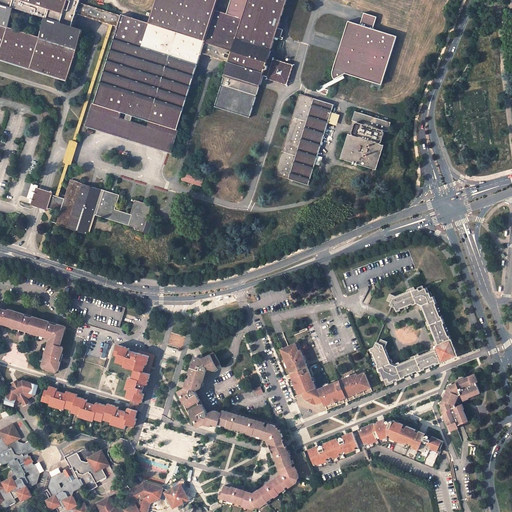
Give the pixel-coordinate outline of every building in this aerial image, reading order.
[(0,0),(0,53),(69,75),(83,29),(72,26),(76,13),(118,26),(94,104),(122,113),(127,114),(126,119),(132,121),(133,116),(149,121),(177,130),(201,53),(229,61),(215,106),(250,117),(264,73),(268,74),(267,77),(268,79),(286,85),(288,83),(293,66),(292,64),(275,59),(273,60),(272,63),(268,62),(276,37),(279,28),(287,0),(248,0),(243,18),(227,13),(215,9),(217,0),(156,0),(150,23),(122,14),(121,16),(80,3),(80,0),(0,0)] [(243,18),(248,0),(231,0),(227,13),(243,18)] [(395,35),(323,13),(308,61),(332,68),(332,70),(332,73),(333,76),(334,77),(344,72),(380,83),(395,35)] [(281,36),(284,29),(279,28),(276,37),(283,39),(284,37),(281,36)] [(282,151),(274,174),(309,185),(334,105),(300,94),(292,117),(293,118),(292,122),(291,123),(283,146),(284,147),(283,151),(282,151)] [(94,104),(87,126),(170,152),(177,130),(149,121),(147,126),(121,118),(122,113),(94,104)] [(259,108),(256,117),(268,120),(271,112),(259,108)] [(348,134),(340,159),(376,170),(384,145),(379,144),(383,130),(388,132),(391,122),(355,111),(353,121),(357,122),(353,135),(348,134)] [(185,173),(183,179),(200,185),(202,178),(185,173)] [(61,212),(57,224),(88,233),(94,213),(95,211),(98,212),(97,214),(135,226),(134,228),(135,229),(136,230),(149,234),(153,222),(146,220),(151,206),(136,201),(131,216),(114,210),(118,196),(71,181),(65,199),(61,212)] [(36,187),(35,193),(33,200),(31,205),(47,211),(48,208),(61,212),(65,199),(52,195),(53,192),(36,187)] [(437,345),(435,350),(396,366),(391,363),(385,348),(387,343),(381,340),(379,343),(376,342),(374,347),(369,349),(371,353),(372,352),(374,357),(372,357),(372,358),(373,360),(374,360),(375,360),(377,365),(376,365),(379,372),(380,372),(382,376),(380,377),(382,381),(384,380),(386,385),(394,382),(393,381),(397,379),(398,381),(405,378),(405,376),(409,374),(410,376),(413,374),(413,373),(417,371),(418,373),(425,370),(424,368),(429,366),(429,368),(433,366),(432,365),(437,363),(438,365),(452,359),(456,351),(449,335),(448,336),(446,332),(448,331),(448,330),(447,328),(446,327),(444,328),(443,323),(444,323),(441,316),(440,316),(438,312),(440,311),(439,308),(438,308),(437,309),(435,304),(436,303),(433,296),(431,297),(429,293),(427,293),(425,288),(423,289),(422,286),(417,288),(417,289),(415,290),(414,288),(407,291),(407,292),(395,297),(390,295),(387,301),(391,303),(390,306),(395,308),(397,313),(401,312),(400,310),(405,308),(405,310),(409,308),(408,307),(413,305),(413,307),(417,305),(422,307),(437,345)] [(99,299),(73,292),(67,312),(119,327),(125,307),(99,299)] [(0,306),(0,307),(0,306),(0,323),(0,324),(7,326),(9,325),(12,326),(16,327),(17,328),(21,329),(21,328),(25,329),(24,331),(28,332),(30,331),(34,332),(37,333),(38,335),(46,338),(48,337),(49,340),(47,341),(48,341),(46,349),(47,350),(46,354),(45,357),(43,358),(40,366),(41,368),(54,372),(56,371),(59,361),(58,360),(60,353),(62,348),(61,346),(59,345),(62,333),(61,332),(63,326),(56,324),(55,325),(48,323),(49,322),(31,316),(31,318),(24,316),(24,314),(7,309),(7,311),(0,308),(0,306)] [(325,406),(367,388),(367,386),(369,385),(365,373),(357,376),(356,374),(318,390),(318,391),(315,390),(316,389),(300,351),(298,351),(295,344),(284,349),(285,351),(282,352),(300,395),(304,393),(306,398),(319,404),(323,402),(325,406)] [(130,349),(118,345),(115,354),(118,356),(116,362),(125,364),(124,366),(135,370),(133,378),(129,377),(126,389),(129,390),(127,398),(132,399),(140,401),(142,402),(144,394),(142,393),(145,384),(147,385),(150,374),(149,374),(155,355),(139,350),(138,354),(129,351),(130,349)] [(216,365),(220,364),(215,354),(213,353),(202,359),(196,357),(194,358),(185,388),(178,392),(197,428),(204,424),(213,427),(214,424),(218,426),(221,424),(225,426),(225,427),(232,429),(232,428),(236,429),(237,428),(243,430),(243,431),(247,432),(247,433),(252,435),(253,434),(257,435),(257,434),(264,436),(263,438),(267,439),(270,445),(271,445),(273,450),(274,451),(272,451),(281,474),(253,493),(231,486),(230,488),(224,486),(220,497),(227,499),(227,500),(245,506),(245,507),(253,509),(257,508),(270,500),(269,499),(273,496),(274,497),(279,494),(278,493),(282,490),(283,491),(296,482),(299,476),(295,466),(293,467),(292,464),(294,463),(293,460),(292,461),(290,456),(291,456),(289,453),(287,454),(286,451),(288,451),(286,446),(284,447),(284,445),(282,441),(283,440),(282,436),(281,437),(280,434),(282,433),(280,430),(275,426),(268,423),(267,426),(264,426),(264,423),(223,410),(222,413),(214,410),(210,413),(209,416),(207,415),(208,414),(202,404),(199,405),(197,401),(200,400),(195,391),(194,390),(194,388),(197,389),(201,387),(207,368),(207,367),(208,366),(210,369),(214,370),(218,368),(216,365)] [(477,381),(474,373),(455,381),(455,382),(447,385),(440,403),(443,411),(440,412),(448,431),(455,428),(454,426),(466,421),(459,404),(458,405),(457,403),(454,402),(457,397),(460,398),(462,398),(462,399),(479,392),(474,381),(477,381)] [(15,406),(17,399),(29,393),(36,395),(37,396),(41,386),(25,381),(20,383),(15,386),(10,389),(6,405),(15,407),(15,406)] [(58,389),(50,387),(48,392),(45,391),(42,401),(51,404),(50,406),(64,410),(65,408),(73,410),(73,412),(81,415),(80,417),(91,420),(92,418),(100,421),(101,419),(109,421),(108,423),(124,428),(125,425),(134,427),(137,419),(135,418),(137,411),(129,408),(127,413),(118,410),(119,407),(108,404),(108,406),(97,403),(96,405),(87,403),(88,400),(77,397),(77,395),(67,392),(66,394),(57,392),(58,389)] [(29,393),(17,399),(15,406),(23,402),(25,405),(30,402),(29,399),(36,395),(29,393)] [(132,399),(129,407),(129,408),(137,411),(137,410),(140,401),(132,399)] [(309,449),(315,466),(323,467),(388,443),(395,446),(393,452),(433,469),(438,457),(439,457),(442,450),(449,453),(444,442),(394,421),(393,423),(389,421),(385,422),(384,421),(309,449)] [(18,444),(16,442),(18,441),(21,439),(13,425),(6,429),(8,432),(6,439),(4,441),(0,442),(0,455),(0,456),(0,463),(2,468),(10,464),(11,466),(10,467),(14,475),(14,478),(4,483),(5,485),(4,485),(0,478),(0,492),(5,501),(2,502),(6,509),(17,503),(16,500),(21,497),(23,501),(32,497),(28,490),(37,485),(40,475),(35,465),(32,467),(29,466),(31,463),(28,459),(25,458),(26,456),(37,450),(32,440),(24,444),(25,446),(20,448),(18,444)] [(66,474),(65,478),(62,477),(61,474),(51,479),(48,489),(53,498),(47,502),(51,510),(56,508),(57,511),(89,511),(84,503),(76,507),(76,506),(77,505),(71,494),(81,489),(81,487),(83,486),(87,493),(97,488),(95,484),(105,479),(100,470),(99,467),(102,460),(105,458),(101,451),(87,459),(89,462),(90,464),(88,465),(82,468),(80,463),(81,462),(77,455),(68,460),(73,470),(73,472),(70,472),(66,474)] [(109,465),(105,458),(102,460),(99,467),(100,470),(109,465)] [(368,465),(365,458),(340,468),(342,474),(368,465)] [(144,482),(128,491),(131,497),(135,498),(137,498),(135,505),(133,506),(125,510),(126,511),(148,511),(151,503),(160,499),(162,491),(163,488),(144,482)] [(168,493),(166,500),(170,501),(172,505),(177,506),(186,501),(188,496),(183,487),(178,486),(169,490),(168,493)] [(110,497),(103,501),(106,507),(113,503),(110,497)] [(103,501),(97,504),(101,511),(126,511),(125,510),(118,508),(117,510),(113,509),(115,507),(113,503),(106,507),(103,501)]
